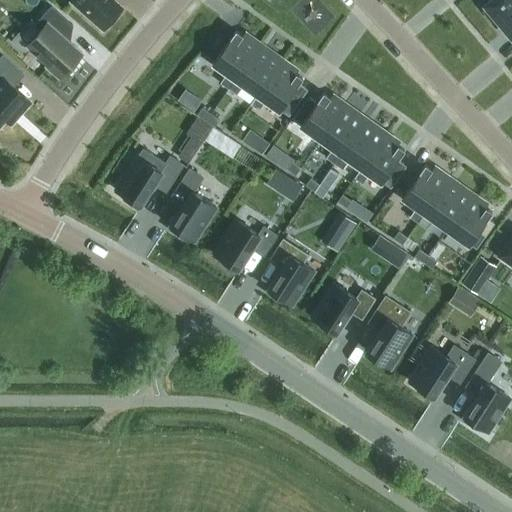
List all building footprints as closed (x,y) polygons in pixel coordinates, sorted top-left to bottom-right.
[(70,0),(103,30),(123,7),(115,0),(70,0)] [(511,0),(489,0),(484,5),(487,8),(483,11),(492,21),(495,18),(511,38),(511,0)] [(46,66),(59,79),(83,53),(64,36),(73,25),(51,5),(34,25),(40,30),(27,45),(47,64),(46,66)] [(258,46),(236,30),(213,62),(227,72),(220,82),(229,88),(258,46)] [(280,62),(258,46),(229,88),(237,94),(244,84),(258,94),(280,62)] [(25,76),(4,58),(0,62),(0,127),(7,120),(13,126),(32,104),(15,88),(25,76)] [(303,78),(280,62),(258,94),(251,104),(259,109),(266,99),(289,115),(298,102),(290,96),(303,78)] [(316,102),(308,96),(292,118),(321,138),(344,107),(323,92),(316,102)] [(202,108),(197,114),(206,120),(211,113),(204,108),(202,107),(202,108)] [(364,121),(344,107),(321,138),(341,153),(364,121)] [(211,113),(206,120),(215,127),(220,119),(213,114),(211,113)] [(341,153),(350,158),(342,169),(354,177),(362,167),(384,135),(364,121),(341,153)] [(405,150),(384,135),(362,167),(391,187),(406,165),(398,159),(405,150)] [(191,136),(179,156),(189,162),(202,143),(191,136)] [(262,138),(254,149),(261,154),(270,143),(262,138)] [(143,147),(116,189),(125,195),(123,199),(137,208),(154,183),(166,191),(183,164),(171,156),(166,162),(143,147)] [(292,161),(287,169),(296,175),(301,168),(292,161)] [(425,164),(402,196),(417,206),(410,216),(418,222),(425,212),(447,180),(425,164)] [(185,203),(168,228),(183,238),(185,234),(194,240),(216,206),(193,191),(203,177),(190,169),(173,195),(185,203)] [(291,178),(282,193),(293,200),(303,186),(291,178)] [(311,178),(306,185),(314,191),(319,184),(311,178)] [(470,196),(447,180),(425,212),(447,227),(470,196)] [(343,194),(337,202),(346,208),(352,200),(343,194)] [(492,212),(470,196),(447,227),(476,248),(485,235),(479,230),(492,212)] [(339,212),(322,240),(339,250),(356,223),(339,212)] [(236,219),(214,253),(223,259),(221,262),(235,272),(252,246),(264,254),(276,234),(264,226),(259,234),(236,219)] [(399,231),(394,238),(402,244),(407,237),(399,231)] [(511,238),(500,255),(511,263),(511,238)] [(282,266),(266,292),(280,301),(283,298),(292,304),(314,270),(303,263),(308,255),(295,246),(295,247),(283,239),(271,259),(282,266)] [(396,245),(387,259),(398,267),(408,252),(396,245)] [(419,248),(414,255),(423,262),(428,255),(419,248)] [(428,255),(423,262),(432,268),(437,261),(428,255)] [(481,256),(462,283),(478,294),(487,279),(496,266),(481,256)] [(334,283),(312,317),(321,323),(318,326),(333,335),(348,312),(360,320),(374,298),(362,290),(357,298),(334,283)] [(380,330),(364,356),(378,365),(381,362),(390,368),(412,334),(401,326),(410,312),(398,303),(398,304),(386,296),(369,322),(380,330)] [(432,346),(409,380),(419,386),(416,390),(431,399),(448,374),(459,382),(474,359),(462,351),(463,350),(454,345),(446,356),(432,346)] [(478,394),(462,419),(476,429),(478,425),(488,431),(510,397),(487,382),(501,361),(488,353),(466,386),(478,394)]
